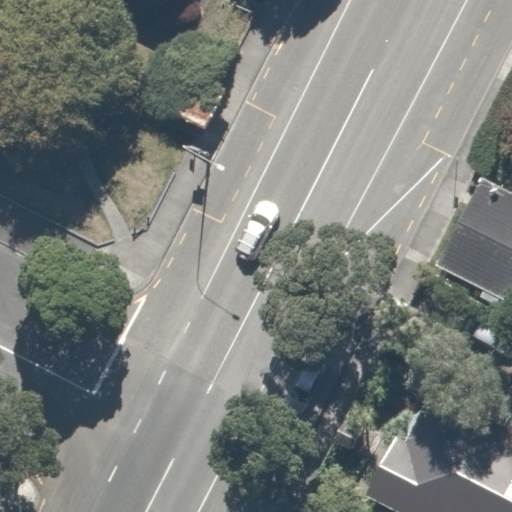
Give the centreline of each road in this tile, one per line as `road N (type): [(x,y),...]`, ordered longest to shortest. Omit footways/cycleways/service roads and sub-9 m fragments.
road 1 (secondary): [(408,0),(181,443)]
road 2 (residential): [(181,443),(0,349)]
